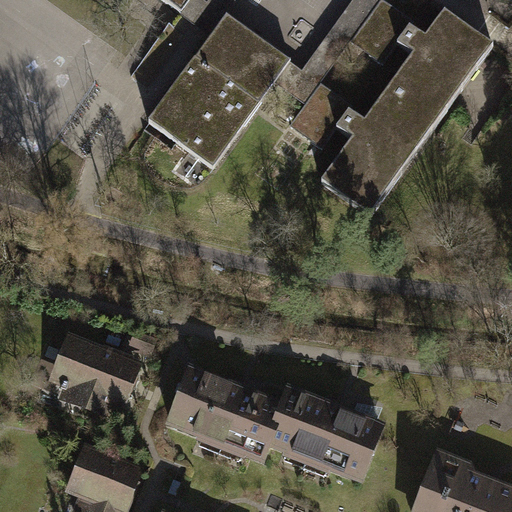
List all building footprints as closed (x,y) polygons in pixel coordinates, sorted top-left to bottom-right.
[(161,0),(181,14),(191,0),(161,0)] [(201,32),(211,38),(227,16),(238,0),(210,0),(208,4),(202,0),(191,0),(181,14),(180,16),(201,32)] [(352,44),(383,2),(380,0),(354,0),(302,72),(291,64),(275,85),(305,107),(321,86),(352,44)] [(371,219),(494,48),(446,13),(426,40),(411,29),(414,24),(383,2),(352,44),(384,67),(398,46),(414,57),(366,124),(350,113),(353,109),(321,86),(305,107),(291,128),(323,151),(338,130),(353,141),(322,184),(371,219)] [(275,85),(291,64),(292,62),(227,16),(211,38),(149,124),(214,170),(275,85)] [(162,341),(137,334),(132,350),(158,357),(162,341)] [(145,363),(70,336),(51,386),(65,391),(60,407),(112,426),(118,410),(127,413),(145,363)] [(268,452),(287,404),(194,367),(168,430),(261,467),(268,452)] [(268,452),(364,490),(388,429),(292,391),(287,404),(268,452)] [(130,511),(147,472),(88,448),(67,499),(85,506),(82,511),(130,511)] [(420,511),(511,511),(511,487),(444,458),(420,511)]
